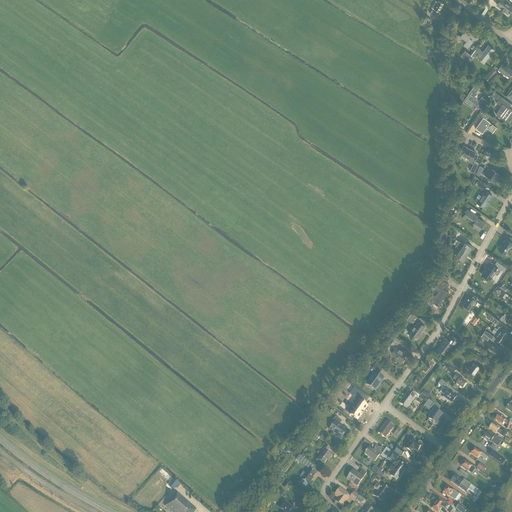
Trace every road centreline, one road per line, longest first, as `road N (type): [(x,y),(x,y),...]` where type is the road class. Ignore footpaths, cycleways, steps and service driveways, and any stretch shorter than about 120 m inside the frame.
road 1 (residential): [(384,404),(440,326),(511,192)]
road 2 (secondary): [(110,511),(0,438)]
road 3 (residential): [(335,511),(323,488),(384,404)]
